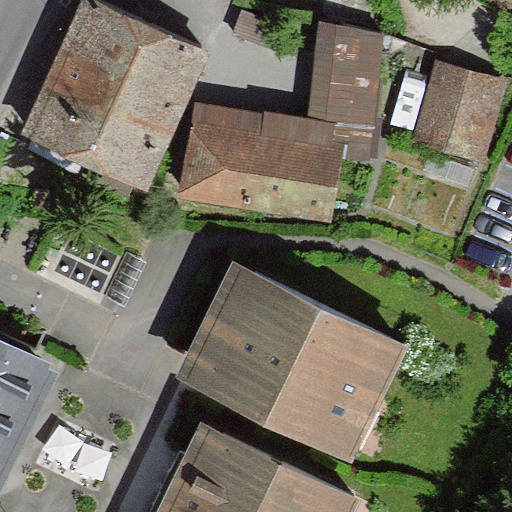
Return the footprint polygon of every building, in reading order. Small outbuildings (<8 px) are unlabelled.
[(511,0),(483,0),(504,12),(511,14),(511,0)] [(197,52),(86,2),(28,131),(139,181),(197,52)] [(314,121),(201,106),(184,197),(333,220),(350,122),(376,124),(386,32),(328,26),(314,121)] [(508,84),(436,62),(412,143),(483,165),(508,84)] [(407,336),(243,260),(191,372),(355,448),(407,336)] [(0,481),(61,365),(0,333),(0,481)] [(348,511),(359,489),(199,416),(155,511),(348,511)]
